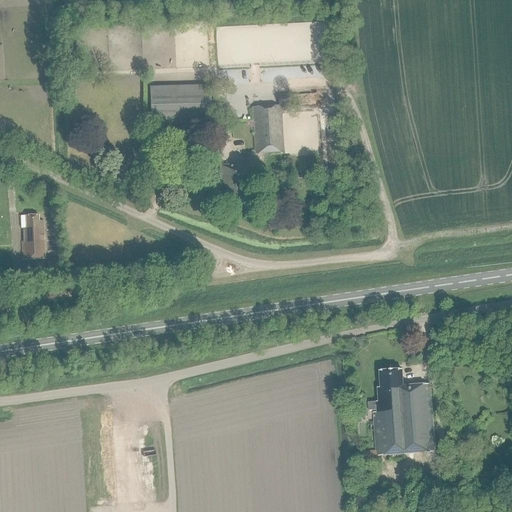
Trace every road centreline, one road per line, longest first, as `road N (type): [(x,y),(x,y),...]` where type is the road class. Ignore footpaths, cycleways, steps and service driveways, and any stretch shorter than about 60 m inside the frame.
road 1 (secondary): [(0,351),(511,275)]
road 2 (unclassified): [(375,256),(251,262),(0,153)]
road 3 (unclassified): [(162,378),(511,304)]
road 4 (unclassified): [(162,378),(0,402)]
road 5 (unclassified): [(171,511),(162,378)]
